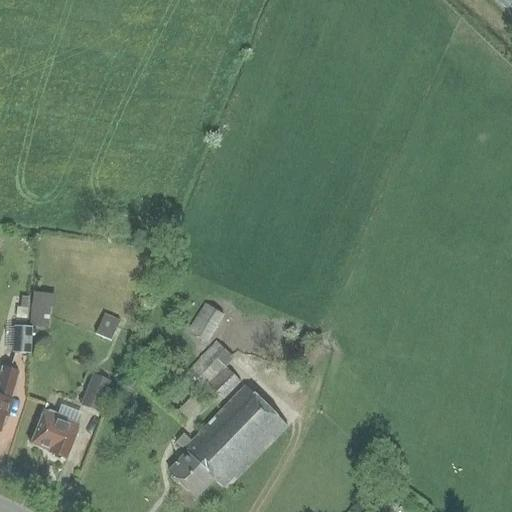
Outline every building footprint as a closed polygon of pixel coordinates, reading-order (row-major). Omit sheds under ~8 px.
[(50,292),(31,291),(29,325),(47,327),(50,292)] [(224,317),(205,304),(188,331),(207,343),(224,317)] [(111,342),(120,321),(104,315),(94,336),(111,342)] [(10,352),(28,353),(30,328),(12,327),(10,352)] [(217,342),(188,372),(201,385),(204,382),(223,401),(241,382),(226,368),(235,359),(217,342)] [(0,428),(3,418),(7,419),(12,401),(9,401),(17,374),(1,369),(0,372),(0,428)] [(97,413),(108,383),(92,376),(81,406),(97,413)] [(226,491),(287,428),(245,388),(184,452),(186,454),(168,473),(173,477),(170,479),(178,487),(181,484),(197,500),(215,481),(226,491)] [(185,420),(201,406),(193,396),(177,410),(185,420)] [(65,460),(78,427),(55,418),(54,415),(49,413),(46,415),(42,413),(30,446),(47,453),(46,454),(48,455),(50,458),(59,462),(63,460),(65,460)]
